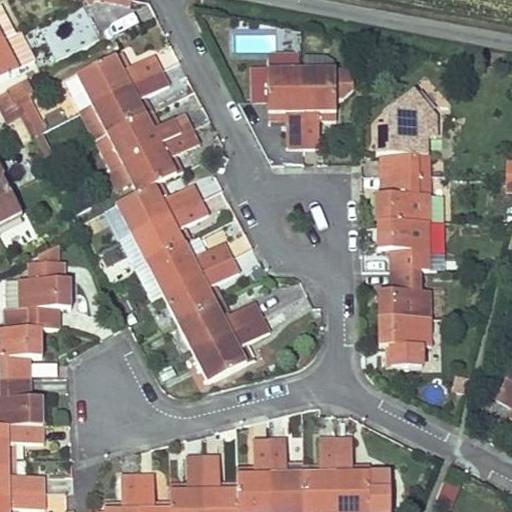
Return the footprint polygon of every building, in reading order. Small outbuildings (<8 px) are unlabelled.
[(3,43),(17,70),(30,63),(16,37),(3,43)] [(3,43),(0,44),(0,82),(18,73),(17,70),(3,43)] [(128,71),(120,56),(114,59),(122,74),(128,71)] [(161,73),(153,58),(128,71),(122,74),(114,59),(76,79),(76,80),(91,108),(91,109),(161,73)] [(335,72),(301,73),(302,151),(319,151),(319,123),(319,116),(336,116),(335,72)] [(169,87),(161,73),(91,109),(107,138),(145,118),(138,104),(143,101),(169,87)] [(285,152),(302,151),(301,73),(268,73),(268,117),(285,117),(285,123),(285,152)] [(80,113),(91,108),(76,80),(65,86),(80,113)] [(21,85),(29,99),(34,96),(27,83),(21,85)] [(6,93),(16,112),(31,104),(29,99),(21,85),(6,93)] [(376,158),(381,158),(394,158),(394,163),(388,164),(388,178),(418,178),(418,157),(428,157),(427,139),(435,139),(435,120),(413,94),(383,119),(384,130),(375,130),(376,158)] [(143,101),(138,104),(145,118),(151,115),(143,101)] [(16,112),(23,124),(25,123),(35,118),(37,117),(31,104),(16,112)] [(81,114),(97,143),(107,138),(91,109),(81,114)] [(151,115),(145,118),(153,133),(159,130),(151,115)] [(153,133),(145,118),(107,138),(122,167),(192,131),(184,117),(159,130),(153,133)] [(32,137),(42,132),(35,118),(25,123),(32,137)] [(192,131),(122,167),(138,197),(154,189),(160,186),(176,177),(168,162),(174,159),(199,146),(192,131)] [(31,140),(46,170),(55,165),(40,135),(31,140)] [(97,143),(112,172),(122,167),(107,138),(97,143)] [(428,177),(428,157),(418,157),(418,178),(428,177)] [(381,158),(381,178),(388,178),(388,164),(394,163),(394,158),(381,158)] [(174,159),(168,162),(176,177),(182,174),(174,159)] [(0,226),(22,216),(2,177),(0,177),(0,226)] [(418,178),(388,178),(388,198),(381,198),(376,198),(377,226),(429,225),(428,190),(430,190),(430,177),(428,177),(418,178)] [(168,201),(160,186),(154,189),(162,204),(168,201)] [(138,197),(115,208),(131,238),(201,203),(193,188),(168,201),(162,204),(154,189),(138,197)] [(443,223),(442,197),(432,198),(433,223),(443,223)] [(201,203),(131,238),(146,268),(185,248),(177,233),(183,230),(208,217),(201,203)] [(389,254),(389,274),(420,273),(429,273),(429,244),(429,225),(377,226),(377,254),(389,254)] [(443,225),(429,225),(429,244),(443,244),(443,225)] [(177,233),(185,248),(191,245),(183,230),(177,233)] [(120,244),(135,273),(146,268),(131,238),(120,244)] [(110,279),(131,270),(120,245),(99,254),(110,279)] [(185,248),(193,263),(198,260),(191,245),(185,248)] [(185,248),(146,268),(161,297),(231,261),(224,246),(198,260),(193,263),(185,248)] [(57,248),(40,257),(40,266),(57,266),(57,248)] [(231,261),(161,297),(177,326),(215,307),(208,292),(214,289),(239,276),(231,261)] [(29,266),(30,283),(64,283),(63,266),(57,266),(40,266),(29,266)] [(135,273),(151,303),(161,297),(146,268),(135,273)] [(378,294),(378,322),(430,321),(430,293),(420,294),(420,273),(389,274),(389,289),(396,288),(396,294),(390,294),(378,294)] [(5,313),(6,333),(41,332),(59,332),(58,318),(52,318),(52,312),(58,312),(70,311),(70,283),(64,283),(30,283),(18,284),(19,313),(5,313)] [(19,313),(18,284),(5,284),(5,313),(19,313)] [(214,289),(208,292),(215,307),(221,304),(214,289)] [(215,307),(223,321),(229,318),(221,304),(215,307)] [(215,307),(177,326),(192,356),(262,320),(254,305),(229,318),(223,321),(215,307)] [(262,320),(192,356),(207,386),(246,366),(238,351),(244,347),(269,334),(262,320)] [(430,321),(378,322),(378,350),(385,350),(390,350),(391,371),(421,370),(421,350),(441,349),(441,321),(430,321)] [(456,321),(441,321),(441,349),(456,348),(456,321)] [(6,333),(0,332),(0,381),(30,381),(30,366),(23,367),(23,361),(29,360),(41,360),(41,332),(6,333)] [(244,347),(238,351),(246,366),(252,363),(244,347)] [(511,377),(508,376),(495,402),(508,409),(511,403),(511,415),(508,423),(511,424),(511,377)] [(30,381),(0,381),(0,386),(0,401),(0,400),(0,429),(43,429),(42,400),(30,400),(24,400),(23,394),(30,394),(30,381)] [(0,463),(8,463),(8,447),(14,446),(43,446),(43,429),(0,429),(0,463)] [(335,441),(337,511),(370,511),(371,497),(388,497),(391,497),(390,474),(368,475),(352,475),(352,469),(352,440),(335,441)] [(337,511),(335,441),(319,441),(319,470),(319,476),(303,477),(304,511),(337,511)] [(253,478),(236,478),(236,487),(237,493),(237,511),(271,511),(269,442),(252,443),(253,471),(253,478)] [(286,442),(269,442),(271,511),(304,511),(303,477),(286,477),(286,470),(286,442)] [(170,511),(203,511),(202,459),(185,460),(186,488),(186,495),(170,495),(170,506),(170,511)] [(218,459),(202,459),(203,511),(237,511),(237,493),(219,494),(219,487),(218,459)] [(0,463),(0,496),(44,495),(43,479),(25,479),(8,480),(8,463),(0,463)] [(25,463),(15,463),(8,463),(8,480),(25,479),(25,463)] [(137,511),(137,478),(120,479),(121,507),(120,511),(137,511)] [(137,478),(137,511),(153,511),(154,506),(153,478),(137,478)] [(450,511),(460,489),(444,482),(434,506),(448,511),(450,511)] [(0,496),(0,511),(39,511),(44,511),(44,495),(0,496)] [(371,497),(370,511),(388,511),(388,497),(371,497)]
